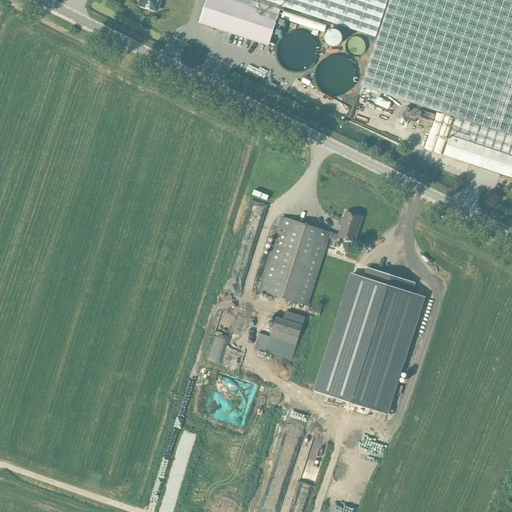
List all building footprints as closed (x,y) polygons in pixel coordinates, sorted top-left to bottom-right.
[(141,0),(139,6),(157,12),(160,0),(141,0)] [(206,0),(199,23),(268,46),(282,6),(376,37),(387,0),(206,0)] [(443,155),(511,178),(511,0),(390,0),(362,86),(455,117),(443,155)] [(326,30),(325,43),(338,43),(338,30),(326,30)] [(317,52),(316,47),(315,43),(312,39),(310,36),(306,34),(303,33),(298,32),(295,32),(291,32),(287,34),(284,36),(281,38),(279,41),(277,46),(276,49),(276,53),(277,56),(278,61),(280,64),(282,67),(286,69),(290,71),(294,72),(297,72),(301,72),(306,70),(309,68),(311,65),(314,62),(315,59),(316,56),(317,52)] [(366,47),(365,43),(363,40),(360,38),(356,37),(353,37),(351,38),(349,39),(347,42),(346,44),(346,46),(346,50),(348,53),(351,55),(355,57),(357,57),(359,56),(362,54),(365,51),(365,49),(366,47)] [(355,77),(355,73),(354,69),(352,66),(349,62),(346,60),(343,58),(339,57),(335,57),(331,57),(328,58),(325,60),(322,62),(319,66),(317,69),(316,73),(316,76),(316,79),(317,84),(319,87),(321,91),(325,93),(328,95),(331,96),(335,96),(338,96),(342,95),(346,93),(349,91),(352,87),(354,84),(355,81),(355,77)] [(418,124),(431,128),(435,115),(407,106),(403,118),(416,122),(417,117),(418,118),(419,116),(421,117),(418,124)] [(258,291),(308,307),(329,239),(340,242),(341,238),(354,242),(362,217),(346,212),(338,235),(331,233),(281,217),(258,291)] [(415,283),(367,268),(364,278),(352,274),(315,389),(387,412),(423,297),(411,293),(415,283)] [(254,348),(292,360),(303,325),(276,316),(269,337),(259,333),(254,348)]
